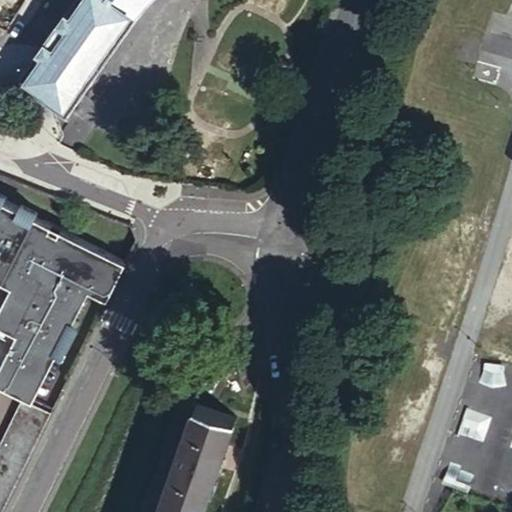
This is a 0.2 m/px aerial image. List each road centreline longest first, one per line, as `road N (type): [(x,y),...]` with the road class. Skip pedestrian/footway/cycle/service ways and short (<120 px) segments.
road 1 (unclassified): [(25,511),(146,265),(178,235)]
road 2 (tertiary): [(282,243),(278,483),(270,511)]
road 3 (tertiary): [(282,243),(351,0)]
road 4 (residential): [(0,154),(154,217),(178,235)]
